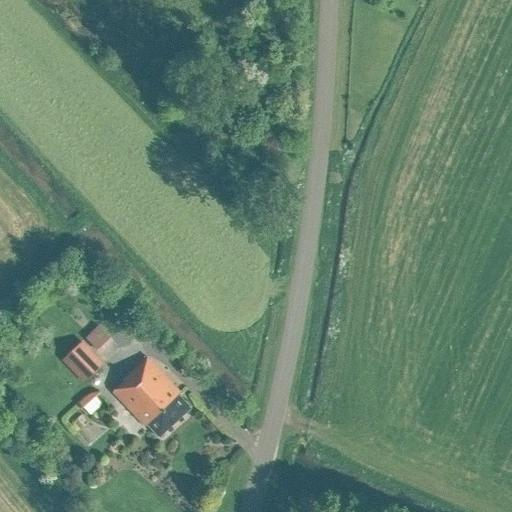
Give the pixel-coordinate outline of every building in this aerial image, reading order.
[(272,121),(275,86),(259,85),(256,119),(272,121)] [(99,352),(113,340),(99,325),(86,337),(99,352)] [(84,383),(104,363),(82,340),(62,359),(84,383)] [(158,436),(189,407),(177,395),(180,393),(146,357),(122,380),(123,381),(112,391),(145,425),(147,423),(158,436)] [(97,388),(84,399),(94,413),(108,402),(97,388)]
